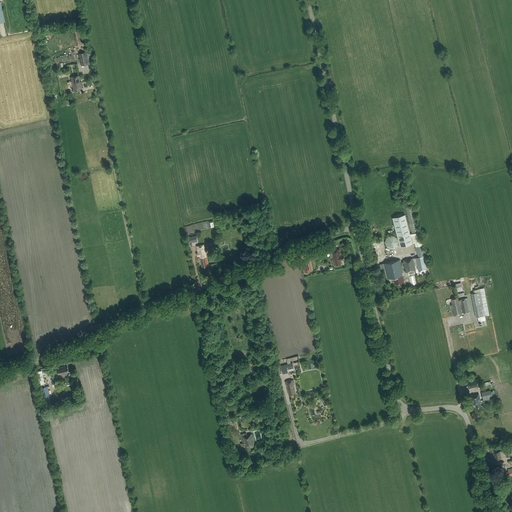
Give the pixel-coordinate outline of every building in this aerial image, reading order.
[(79,53),(81,65),(88,64),(86,52),(79,53)] [(79,88),(82,88),(81,81),(80,82),(80,80),(80,79),(79,75),(70,77),(73,89),(74,89),(75,91),(79,90),(79,88)] [(400,247),(412,243),(404,214),(392,217),(400,247)] [(187,237),(189,243),(198,241),(197,235),(187,237)] [(197,246),(198,252),(196,253),(197,256),(199,256),(200,259),(201,258),(202,267),(209,266),(204,244),(197,246)] [(416,246),(418,256),(424,254),(422,245),(416,246)] [(340,260),(344,259),(344,255),(342,255),(341,249),(339,249),(338,249),(332,250),(332,251),(329,251),(331,260),(333,260),(334,265),(341,264),(340,260)] [(424,256),(416,258),(418,270),(427,268),(424,256)] [(406,272),(408,272),(415,270),(412,258),(403,260),(406,272)] [(394,284),(404,282),(402,273),(403,273),(400,260),(381,264),(382,269),(385,268),(387,279),(393,278),(394,284)] [(304,272),(312,271),(309,261),(302,262),(304,272)] [(455,283),(457,291),(463,290),(461,281),(455,283)] [(476,317),(485,315),(480,289),(473,290),(474,293),(471,293),(476,317)] [(466,298),(458,300),(458,298),(451,299),(452,304),(451,304),(454,316),(469,312),(467,302),(466,298)] [(280,366),(282,374),(289,373),(287,367),(293,365),(293,363),(280,366)] [(56,376),(59,375),(59,377),(67,375),(67,372),(69,372),(68,367),(66,367),(65,366),(57,368),(58,371),(55,371),(56,376)] [(39,386),(45,385),(42,370),(36,371),(39,386)] [(468,389),(480,386),(478,378),(467,381),(468,389)] [(293,384),(294,384),(293,380),(292,380),(287,381),(285,382),(286,385),(287,384),(288,388),(289,395),(295,393),(293,384)] [(50,398),(48,386),(40,387),(43,399),(50,398)] [(492,398),(490,390),(481,392),(483,400),(492,398)] [(471,396),(473,405),(475,405),(475,408),(481,406),(480,401),(481,401),(479,394),(471,396)] [(250,446),(254,445),(252,434),(251,434),(247,435),(246,433),(241,434),(242,443),(241,443),(241,448),(244,447),(245,451),(251,450),(250,446)] [(495,459),(502,458),(500,451),(493,453),(495,459)] [(505,472),(507,472),(504,462),(503,462),(498,463),(497,464),(499,474),(501,474),(501,475),(506,474),(505,472)]
